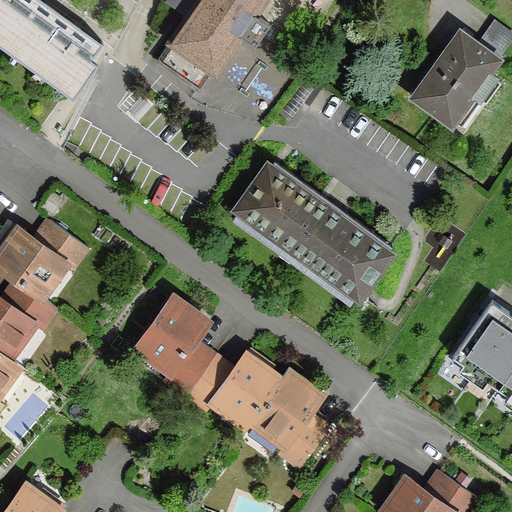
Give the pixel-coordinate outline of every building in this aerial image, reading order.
[(0,0),(0,47),(67,95),(75,101),(112,50),(41,0),(0,0)] [(191,0),(152,58),(206,95),(271,0),(191,0)] [(508,46),(511,37),(511,26),(498,19),(489,36),(508,46)] [(500,56),(458,26),(409,95),(451,125),(500,56)] [(392,249),(265,158),(230,206),(357,298),(392,249)] [(0,405),(2,402),(0,400),(0,391),(20,363),(10,356),(37,319),(43,323),(56,305),(43,296),(69,260),(76,265),(89,247),(48,218),(36,234),(18,221),(0,246),(0,264),(16,276),(3,295),(0,293),(0,405)] [(205,314),(173,292),(136,344),(146,352),(140,359),(205,406),(211,399),(242,421),(301,463),(328,425),(307,410),(317,397),(323,388),(292,366),(285,375),(247,348),(235,364),(196,336),(209,317),(205,314)] [(511,311),(489,295),(456,343),(447,355),(458,363),(453,370),(469,381),(482,390),(487,383),(495,388),(503,394),(497,402),(511,412),(511,311)] [(458,511),(471,495),(436,470),(424,487),(405,474),(404,476),(380,509),(384,511),(458,511)] [(57,511),(61,507),(62,505),(25,479),(24,480),(1,511),(57,511)]
